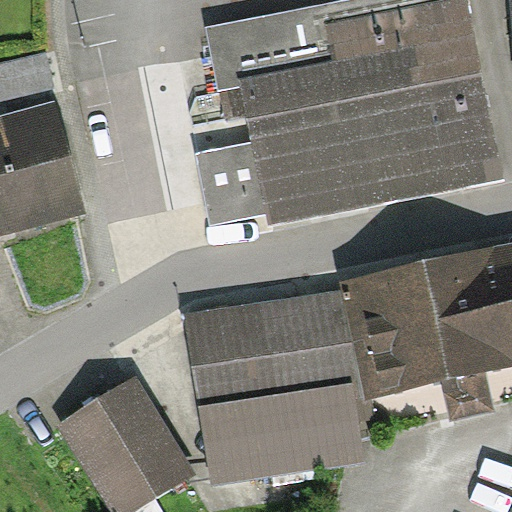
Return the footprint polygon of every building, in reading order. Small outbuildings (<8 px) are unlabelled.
[(502,174),(466,0),(460,0),(454,1),(454,0),(356,0),(214,29),(226,84),(241,81),(254,141),(198,152),(213,223),(268,212),(270,222),(502,174)] [(0,235),(81,215),(52,106),(0,119),(0,235)] [(511,258),(341,291),(362,399),(511,370),(511,258)] [(341,291),(186,321),(217,485),(373,455),(362,399),(341,291)] [(132,511),(190,479),(137,385),(58,430),(104,511),(132,511)]
